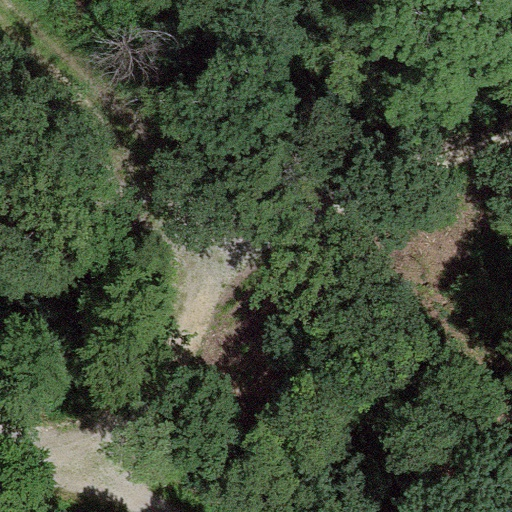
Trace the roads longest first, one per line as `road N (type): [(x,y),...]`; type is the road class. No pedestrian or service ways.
road 1 (track): [(191,281),(362,187),(511,126)]
road 2 (track): [(191,281),(172,182),(129,126),(0,12)]
road 3 (track): [(0,457),(67,477),(119,428),(191,281)]
